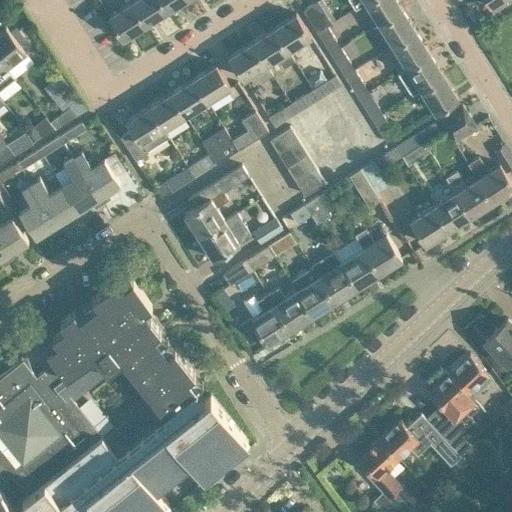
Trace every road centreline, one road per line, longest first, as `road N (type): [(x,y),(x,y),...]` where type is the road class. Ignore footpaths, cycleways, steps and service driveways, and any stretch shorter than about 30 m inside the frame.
road 1 (residential): [(291,447),(141,216),(0,308)]
road 2 (tertiary): [(291,447),(511,238)]
road 3 (residential): [(256,0),(128,84),(108,88),(90,75),(46,0)]
road 4 (residential): [(511,115),(437,0)]
